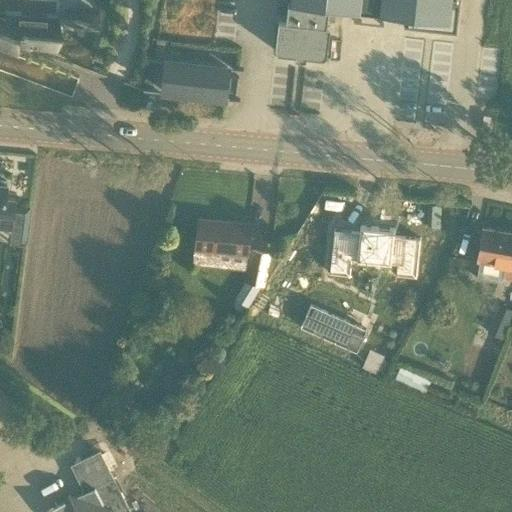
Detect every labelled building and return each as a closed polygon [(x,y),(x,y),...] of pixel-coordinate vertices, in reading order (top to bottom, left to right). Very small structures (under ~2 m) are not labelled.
[(289,0),(289,3),(329,9),(360,13),(361,0),(289,0)] [(378,0),(376,14),(411,19),(410,28),(454,33),(458,4),(450,3),(449,0),(378,0)] [(327,56),(330,27),(327,27),(329,9),(289,3),(287,3),(285,22),(279,21),(275,50),(278,53),(295,56),(295,60),(306,61),(306,57),(323,59),(327,56)] [(0,44),(20,52),(22,45),(58,47),(59,19),(19,16),(19,15),(6,14),(6,15),(0,12),(0,44)] [(192,52),(192,61),(222,60),(222,51),(192,52)] [(169,61),(165,96),(230,103),(234,68),(169,61)] [(0,228),(12,230),(26,232),(29,208),(14,206),(15,199),(6,198),(7,184),(2,184),(2,181),(0,180),(0,228)] [(247,256),(248,245),(250,225),(199,220),(194,263),(218,266),(219,253),(247,256)] [(328,227),(324,271),(346,274),(348,258),(392,262),(391,274),(412,276),(416,235),(390,233),(391,226),(355,222),(354,229),(328,227)] [(480,247),(477,263),(480,263),(478,277),(504,281),(504,279),(511,280),(511,232),(483,228),(480,247)] [(247,307),(260,285),(263,286),(270,254),(251,250),(245,282),(235,299),(234,303),(235,306),(237,309),(241,310),(244,309),(247,307)] [(317,300),(307,323),(363,347),(373,324),(317,300)] [(511,309),(499,304),(487,332),(489,333),(483,347),(493,351),(499,337),(502,338),(511,315),(511,309)] [(64,502),(46,511),(129,511),(129,510),(113,478),(101,452),(100,450),(99,451),(70,465),(84,492),(64,502)]
